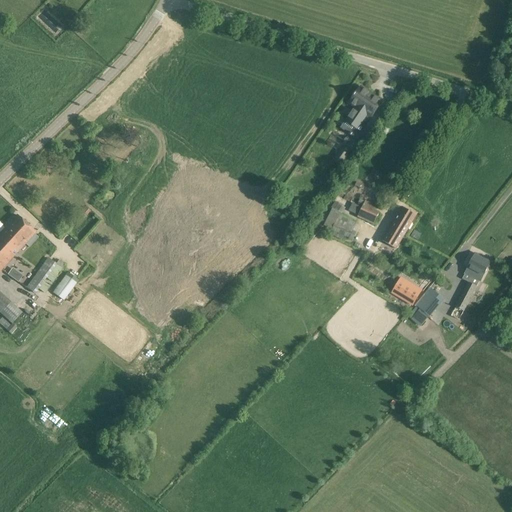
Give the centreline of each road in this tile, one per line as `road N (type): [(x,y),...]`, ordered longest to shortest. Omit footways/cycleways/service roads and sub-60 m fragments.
road 1 (unclassified): [(511,106),(170,0)]
road 2 (unclassified): [(0,181),(120,66),(168,0)]
